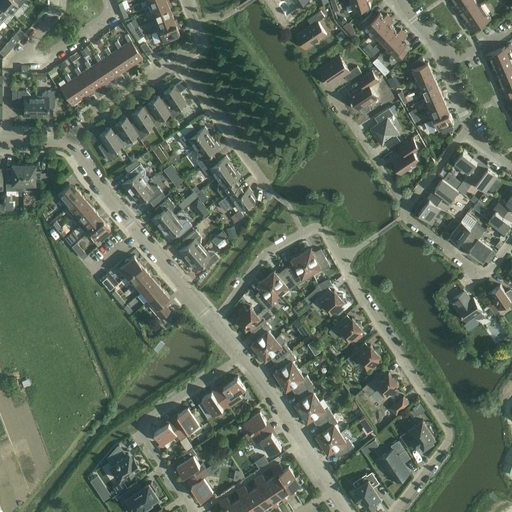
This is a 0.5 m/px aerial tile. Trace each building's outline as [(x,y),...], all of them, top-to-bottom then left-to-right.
[(0,0),(0,2),(9,11),(12,14),(24,0),(0,0)] [(118,2),(121,10),(125,8),(132,6),(129,0),(124,0),(123,0),(118,2)] [(147,0),(151,9),(167,3),(166,0),(147,0)] [(350,0),(354,11),(371,5),(369,0),(350,0)] [(454,0),(456,3),(453,5),(455,9),(468,0),(454,0)] [(475,0),(468,0),(455,9),(458,13),(461,11),(464,15),(479,5),(475,0)] [(0,17),(2,19),(9,11),(0,2),(0,17)] [(151,9),(155,19),(171,13),(167,3),(151,9)] [(467,20),(464,22),(470,32),(491,18),(481,3),(479,5),(464,15),(467,20)] [(311,25),(297,35),(306,48),(314,43),(319,44),(320,38),(327,34),(318,21),(325,16),(321,11),(308,19),(311,25)] [(372,34),(375,32),(374,32),(390,17),(387,14),(384,16),(380,12),(376,16),(372,12),(361,22),(372,34)] [(171,13),(155,19),(159,29),(175,23),(171,13)] [(292,15),(286,19),(291,25),(297,21),(292,15)] [(342,16),(338,20),(339,21),(342,25),(347,21),(342,16)] [(374,32),(375,32),(381,39),(394,27),(391,24),(394,21),(390,17),(374,32)] [(126,23),(131,30),(134,28),(135,28),(130,21),(126,23)] [(351,35),(352,35),(354,32),(354,28),(350,22),(346,23),(343,25),(343,26),(351,35)] [(159,29),(156,30),(156,31),(160,40),(160,41),(169,38),(170,38),(171,39),(173,38),(174,37),(174,36),(180,33),(175,23),(159,29)] [(131,30),(135,36),(137,40),(144,35),(138,26),(135,28),(134,28),(131,30)] [(394,27),(381,39),(388,47),(404,32),(401,29),(398,31),(394,27)] [(341,31),(336,35),(341,40),(346,36),(341,31)] [(386,49),(392,56),(391,56),(390,57),(391,64),(395,63),(397,61),(412,48),(408,43),(404,39),(407,36),(404,32),(388,47),(386,49)] [(128,42),(121,46),(133,64),(142,58),(131,41),(132,40),(127,34),(124,36),(128,42)] [(5,45),(2,48),(7,52),(10,49),(14,45),(13,44),(9,40),(5,45)] [(111,53),(123,70),(133,64),(121,46),(117,41),(114,43),(118,48),(111,53)] [(140,44),(147,54),(152,51),(145,41),(140,44)] [(508,45),(485,55),(487,59),(491,58),(493,63),(509,56),(510,56),(511,55),(511,53),(510,49),(511,48),(511,47),(511,45),(511,43),(509,44),(508,45)] [(87,46),(80,50),(84,57),(91,53),(87,46)] [(108,55),(101,60),(113,77),(122,71),(123,70),(111,53),(107,47),(104,49),(108,55)] [(159,51),(154,54),(157,60),(163,56),(159,51)] [(77,52),(70,56),(72,61),(80,56),(77,52)] [(91,66),(103,84),(113,77),(101,60),(97,54),(94,56),(98,62),(91,66)] [(344,75),(348,81),(362,72),(357,65),(350,70),(339,55),(319,69),(330,85),(344,75)] [(491,69),(493,74),(511,65),(511,62),(510,56),(509,56),(493,63),(495,68),(491,69)] [(374,59),(372,61),(373,61),(385,75),(390,70),(377,57),(374,59)] [(416,80),(418,79),(433,72),(428,62),(425,63),(423,58),(412,62),(414,68),(411,69),(416,80)] [(88,68),(81,73),(93,90),(103,84),(91,66),(87,60),(84,62),(88,68)] [(511,65),(493,74),(495,78),(499,76),(501,81),(511,76),(511,65)] [(78,75),(71,79),(83,97),(93,90),(81,73),(77,67),(74,69),(78,75)] [(52,68),(47,71),(51,77),(56,74),(52,68)] [(353,101),(358,109),(360,107),(362,110),(364,111),(366,111),(368,110),(369,107),(369,105),(368,102),(377,96),(370,85),(379,80),(372,70),(359,79),(363,85),(349,95),(352,99),(351,99),(352,101),(353,101)] [(418,79),(422,88),(437,82),(433,72),(418,79)] [(68,81),(60,87),(71,104),(82,97),(83,97),(71,79),(67,74),(64,76),(68,81)] [(499,88),(504,98),(511,94),(511,76),(501,81),(503,86),(499,88)] [(182,80),(175,85),(180,92),(186,88),(182,80)] [(398,80),(391,83),(394,88),(401,85),(398,80)] [(422,88),(426,98),(441,92),(437,82),(422,88)] [(168,98),(163,102),(169,112),(172,117),(182,111),(178,106),(185,101),(174,84),(173,85),(171,85),(169,86),(169,88),(164,91),(168,98)] [(29,116),(36,116),(36,95),(31,95),(31,94),(26,89),(18,89),(18,107),(24,107),(24,117),(30,117),(29,116)] [(36,95),(36,116),(43,116),(43,117),(49,117),(48,107),(54,107),(54,89),(46,89),(42,94),(42,95),(36,95)] [(426,98),(431,108),(445,102),(441,92),(426,98)] [(153,122),(153,123),(156,128),(166,121),(162,116),(169,112),(163,102),(158,95),(157,96),(155,96),(153,97),(153,99),(148,102),(150,105),(144,109),(153,122)] [(435,118),(450,112),(445,102),(431,108),(435,118)] [(138,123),(133,126),(137,133),(140,138),(150,132),(146,127),(153,123),(153,122),(144,109),(142,106),(141,107),(139,106),(137,107),(137,109),(132,113),(138,123)] [(371,128),(382,144),(399,133),(388,117),(394,113),(389,107),(378,115),(382,121),(371,128)] [(451,123),(454,122),(450,112),(435,118),(433,119),(437,130),(440,128),(443,134),(454,129),(451,123)] [(122,133),(117,137),(121,144),(120,144),(124,149),(134,143),(130,138),(137,133),(133,126),(126,116),(125,117),(123,117),(121,118),(121,120),(115,123),(122,133)] [(184,144),(190,145),(192,144),(195,148),(211,137),(207,131),(208,131),(205,126),(197,132),(193,127),(179,137),(184,144)] [(108,160),(117,153),(114,148),(120,144),(121,144),(117,137),(110,127),(108,128),(107,128),(105,129),(105,131),(99,134),(106,144),(100,148),(108,160)] [(198,153),(197,154),(196,160),(201,167),(215,156),(211,151),(219,146),(216,141),(215,142),(211,137),(195,148),(198,153)] [(404,153),(393,161),(395,164),(399,169),(401,173),(408,168),(409,170),(411,170),(414,168),(415,166),(414,164),(420,160),(415,152),(420,149),(413,138),(400,147),(404,153)] [(165,139),(160,143),(164,149),(170,145),(165,139)] [(478,162),(464,151),(464,150),(455,162),(455,163),(455,162),(469,172),(465,177),(470,181),(481,167),(476,163),(477,162),(478,162)] [(176,152),(169,157),(174,163),(180,159),(176,152)] [(205,173),(212,174),(213,173),(216,178),(232,166),(228,160),(229,160),(226,155),(218,161),(215,156),(201,167),(205,173)] [(6,169),(6,190),(23,190),(23,163),(23,164),(12,164),(12,169),(6,169)] [(23,163),(23,190),(41,190),(41,177),(41,172),(35,172),(35,164),(24,164),(24,163),(23,163)] [(122,184),(125,188),(126,188),(130,193),(146,181),(143,176),(144,175),(145,169),(140,163),(126,173),(130,178),(122,184)] [(172,163),(166,167),(169,172),(175,167),(172,163)] [(219,182),(218,183),(217,189),(222,196),(240,183),(236,178),(240,175),(237,171),(236,171),(232,166),(216,178),(219,182)] [(481,167),(470,181),(475,185),(477,183),(485,190),(485,191),(497,175),(498,175),(498,174),(488,166),(487,167),(488,167),(485,171),(481,167)] [(439,190),(435,195),(450,206),(446,211),(454,201),(452,199),(458,190),(459,191),(459,190),(443,178),(444,178),(443,177),(435,188),(436,188),(439,190)] [(56,179),(51,185),(55,189),(60,183),(56,179)] [(65,186),(55,195),(66,208),(67,208),(82,194),(75,186),(71,181),(65,186)] [(146,181),(130,193),(134,198),(133,199),(137,203),(144,197),(148,202),(162,191),(157,185),(151,184),(150,185),(146,181)] [(241,184),(218,201),(224,209),(229,206),(231,208),(236,205),(239,209),(249,202),(252,202),(254,201),(254,198),(255,198),(251,192),(252,191),(249,187),(245,189),(241,184)] [(193,191),(178,204),(182,208),(197,196),(193,191)] [(67,208),(66,209),(72,217),(89,202),(82,194),(67,208)] [(441,207),(446,211),(450,206),(435,195),(432,200),(430,199),(431,198),(430,198),(419,212),(419,211),(419,212),(431,221),(431,220),(441,207)] [(502,198),(498,204),(500,205),(511,214),(511,195),(507,202),(506,202),(502,198)] [(7,197),(4,197),(4,199),(4,209),(13,209),(13,201),(9,201),(9,197),(7,197)] [(156,223),(160,228),(175,215),(172,210),(173,209),(173,203),(168,197),(155,208),(159,213),(151,219),(155,223),(156,223)] [(197,198),(190,204),(196,211),(203,205),(197,198)] [(89,202),(72,217),(79,225),(96,211),(89,202)] [(508,219),(511,214),(500,205),(498,204),(494,209),(496,210),(489,219),(488,219),(504,231),(504,232),(511,222),(511,221),(511,222),(508,219)] [(96,211),(79,225),(86,233),(87,232),(103,219),(96,211)] [(175,215),(160,228),(164,233),(163,233),(167,238),(174,231),(178,236),(192,225),(186,218),(180,218),(179,219),(175,215)] [(103,219),(87,232),(95,241),(98,238),(102,235),(104,235),(105,234),(106,232),(105,231),(110,227),(103,219)] [(462,239),(467,243),(478,228),(476,227),(472,224),(471,226),(462,220),(463,219),(462,219),(450,235),(450,234),(449,235),(460,243),(460,242),(462,239)] [(53,223),(58,229),(61,226),(56,220),(53,223)] [(478,223),(476,227),(478,228),(482,232),(485,228),(478,223)] [(63,235),(67,232),(61,226),(58,229),(63,235)] [(234,227),(227,229),(228,237),(236,235),(234,227)] [(472,246),(470,248),(470,247),(469,248),(483,259),(484,260),(493,247),(492,247),(479,238),(483,232),(482,232),(478,228),(467,243),(472,246)] [(186,245),(179,251),(182,255),(183,255),(187,259),(202,246),(199,242),(200,241),(201,235),(195,229),(182,240),(186,245)] [(444,230),(440,235),(445,239),(450,233),(446,230),(444,230)] [(70,233),(65,237),(69,242),(70,243),(75,239),(70,233)] [(72,245),(80,255),(85,251),(77,241),(72,245)] [(202,246),(187,259),(192,265),(191,265),(194,269),(201,263),(205,268),(219,257),(213,250),(207,250),(206,251),(202,246)] [(302,253),(312,271),(320,267),(322,270),(331,266),(321,248),(313,252),(311,249),(312,248),(302,253)] [(293,259),(295,262),(286,267),(297,284),(305,280),(303,276),(312,271),(302,253),(292,258),(292,259),(293,259)] [(125,262),(118,268),(125,277),(128,275),(127,275),(141,263),(134,255),(129,259),(128,258),(126,259),(125,260),(124,261),(125,262)] [(127,275),(128,275),(125,277),(132,285),(134,283),(148,271),(141,263),(127,275)] [(266,277),(280,293),(288,287),(290,290),(297,284),(286,267),(278,274),(275,271),(275,270),(266,277)] [(148,271),(134,283),(141,291),(155,280),(148,271)] [(102,280),(110,290),(114,286),(106,276),(102,280)] [(256,294),(266,307),(266,306),(269,309),(276,303),(273,300),(280,293),(266,277),(258,284),(258,285),(259,284),(262,288),(256,294)] [(155,280),(141,291),(142,291),(142,292),(148,299),(162,288),(155,280)] [(490,306),(495,312),(508,303),(511,308),(511,307),(511,290),(507,294),(500,284),(488,293),(495,302),(490,306)] [(148,299),(146,301),(153,310),(161,319),(171,311),(163,302),(169,296),(162,288),(148,299)] [(315,299),(311,303),(318,311),(324,305),(331,313),(332,312),(331,312),(334,309),(337,313),(344,307),(341,303),(344,301),(345,301),(343,299),(343,294),(338,294),(335,290),(334,290),(331,293),(327,288),(323,292),(321,293),(315,299)] [(112,292),(117,298),(120,295),(115,289),(112,292)] [(456,300),(452,302),(457,309),(458,308),(467,320),(474,315),(476,318),(479,319),(481,318),(483,316),(483,313),(481,310),(482,310),(474,297),(471,299),(469,297),(465,290),(454,297),(456,300)] [(310,293),(306,297),(311,303),(315,299),(310,293)] [(448,293),(443,296),(446,302),(451,298),(448,293)] [(125,301),(120,295),(117,298),(122,304),(125,301)] [(127,303),(124,306),(129,312),(132,310),(127,303)] [(243,325),(247,329),(247,328),(250,326),(254,330),(266,320),(273,314),(269,309),(266,306),(266,307),(257,314),(250,306),(250,307),(247,309),(245,306),(238,311),(241,315),(238,317),(237,317),(239,319),(238,324),(243,325)] [(355,340),(362,334),(359,331),(362,328),(362,329),(363,328),(361,326),(361,321),(356,321),(353,317),(352,317),(353,318),(350,320),(345,316),(329,330),(336,338),(343,332),(350,340),(350,339),(352,337),(355,340)] [(253,342),(252,342),(259,351),(275,337),(269,330),(272,327),(266,321),(266,320),(254,330),(250,333),(256,340),(253,342)] [(303,324),(298,328),(305,338),(310,334),(303,324)] [(317,330),(312,334),(316,339),(322,335),(317,330)] [(275,337),(259,351),(266,359),(267,359),(266,358),(270,356),(275,362),(291,350),(284,342),(282,345),(275,337)] [(363,343),(347,358),(354,366),(361,360),(368,367),(371,364),(374,368),(380,362),(377,358),(380,356),(381,356),(379,354),(379,349),(374,348),(371,344),(370,345),(371,345),(368,348),(363,343)] [(275,370),(275,371),(281,380),(298,368),(293,360),(296,358),(291,350),(275,362),(279,369),(276,371),(275,370)] [(336,359),(331,362),(334,367),(339,364),(336,359)] [(281,380),(287,389),(288,389),(287,388),(291,386),(295,393),(312,382),(307,375),(304,377),(298,368),(281,380)] [(366,384),(362,387),(369,395),(378,388),(379,387),(386,395),(386,394),(389,392),(392,395),(398,389),(395,386),(398,383),(398,384),(399,383),(397,381),(397,376),(392,376),(389,372),(388,372),(389,373),(386,375),(385,375),(381,370),(374,377),(373,378),(367,383),(366,384)] [(369,373),(362,379),(366,384),(367,383),(373,378),(369,373)] [(224,388),(220,391),(230,406),(242,398),(239,393),(245,388),(246,389),(246,388),(238,376),(237,376),(238,377),(223,386),(224,388)] [(296,402),(302,412),(319,400),(314,392),(317,390),(312,382),(295,393),(300,400),(297,403),(296,402)] [(204,400),(198,404),(208,418),(213,414),(214,415),(214,414),(223,408),(224,410),(230,406),(220,391),(215,394),(213,391),(202,398),(203,398),(204,400)] [(404,395),(400,399),(406,406),(410,402),(405,397),(404,395)] [(302,412),(308,421),(308,420),(312,418),(316,425),(333,414),(328,406),(325,408),(319,400),(302,412)] [(354,401),(349,404),(352,410),(358,406),(354,401)] [(176,421),(186,436),(191,432),(190,430),(199,424),(200,424),(189,407),(189,406),(178,414),(180,418),(176,421)] [(240,408),(234,411),(237,416),(243,412),(240,408)] [(250,431),(248,432),(243,435),(246,441),(267,428),(264,423),(268,421),(260,410),(243,421),(244,422),(250,431)] [(317,434),(323,444),(340,432),(335,424),(338,422),(333,414),(316,425),(321,432),(318,434),(317,434)] [(365,416),(359,420),(363,427),(369,423),(365,416)] [(406,431),(400,435),(409,448),(415,444),(416,446),(421,443),(424,447),(433,441),(432,439),(435,437),(432,433),(433,432),(430,426),(428,427),(423,420),(411,428),(411,429),(407,431),(406,431)] [(154,431),(163,444),(163,443),(177,434),(180,439),(186,436),(176,421),(171,423),(170,421),(155,431),(154,431)] [(267,428),(246,441),(247,442),(253,439),(255,443),(261,439),(270,453),(269,453),(270,454),(282,446),(282,445),(272,431),(270,432),(267,428)] [(323,444),(329,453),(329,452),(333,450),(337,457),(354,446),(349,438),(346,440),(340,432),(323,444)] [(404,458),(409,455),(399,440),(391,445),(394,448),(380,457),(396,481),(410,472),(403,461),(404,458)] [(117,446),(108,456),(112,464),(110,466),(119,479),(126,474),(127,475),(132,471),(131,470),(139,465),(133,457),(131,458),(128,453),(125,455),(123,453),(124,452),(119,445),(117,446)] [(367,445),(362,448),(365,454),(370,451),(367,445)] [(188,473),(191,478),(206,468),(202,462),(200,464),(194,455),(196,453),(192,447),(187,451),(178,456),(182,462),(178,465),(177,464),(177,465),(184,476),(188,473)] [(206,468),(191,478),(194,482),(192,484),(196,490),(202,499),(214,491),(204,477),(210,473),(221,466),(217,460),(206,468)] [(276,465),(294,494),(296,493),(293,488),(304,481),(299,474),(296,476),(289,466),(284,470),(280,463),(276,465)] [(272,478),(286,500),(287,499),(285,496),(291,492),(293,495),(294,494),(276,465),(272,468),(277,474),(272,478)] [(357,491),(354,492),(359,499),(361,498),(369,509),(378,503),(377,500),(382,497),(374,485),(375,485),(376,484),(379,482),(372,472),(368,474),(367,475),(369,478),(356,487),(355,488),(357,491)] [(259,477),(277,505),(279,504),(277,501),(282,497),(285,501),(286,500),(272,478),(267,481),(262,474),(259,477)] [(255,489),(267,508),(274,503),(276,506),(277,505),(259,477),(255,479),(259,486),(255,489)] [(139,482),(118,495),(121,500),(125,497),(134,511),(138,511),(144,509),(144,510),(154,504),(153,502),(160,497),(150,481),(141,486),(139,482)] [(241,488),(256,511),(260,511),(267,508),(255,489),(249,492),(245,486),(241,488)] [(237,500),(244,511),(256,511),(241,488),(237,491),(242,497),(237,500)] [(224,500),(231,511),(244,511),(237,500),(232,504),(227,497),(224,500)] [(231,511),(224,500),(220,502),(225,509),(220,511),(231,511)]
